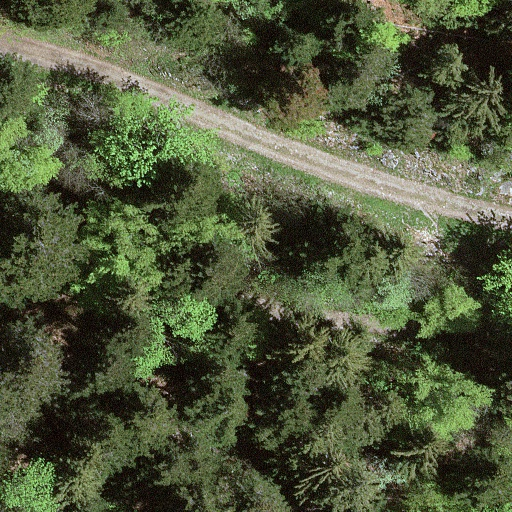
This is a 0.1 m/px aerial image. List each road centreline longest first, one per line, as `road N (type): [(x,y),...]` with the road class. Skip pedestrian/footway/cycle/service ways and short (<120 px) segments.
road 1 (track): [(0,75),(511,204)]
road 2 (track): [(511,347),(0,334)]
